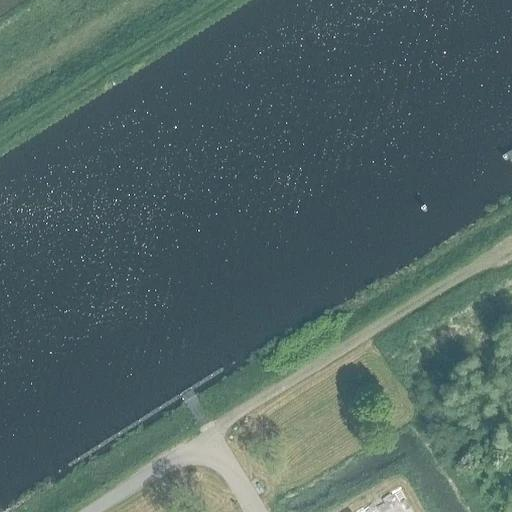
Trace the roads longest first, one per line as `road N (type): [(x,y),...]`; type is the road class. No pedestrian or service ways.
road 1 (track): [(194,449),(511,246)]
road 2 (track): [(0,139),(223,0)]
